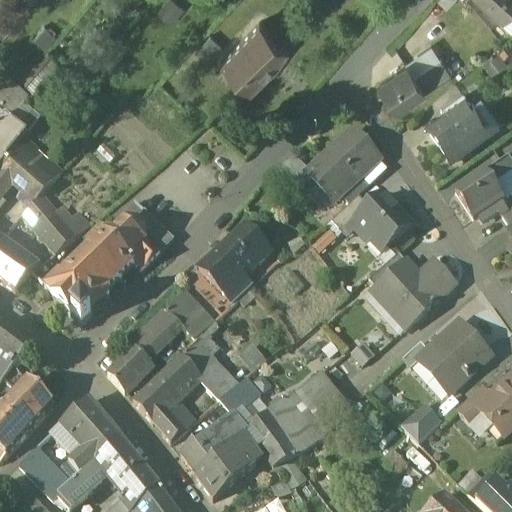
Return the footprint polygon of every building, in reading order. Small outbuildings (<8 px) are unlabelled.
[(159,0),(157,3),(172,15),(183,0),(159,0)] [(511,0),(484,0),(503,17),(511,6),(511,0)] [(261,14),(222,54),(249,81),(289,41),(278,31),(283,27),(276,20),(271,24),(261,14)] [(223,39),(212,28),(196,45),(207,56),(223,39)] [(441,59),(414,77),(407,65),(380,83),(397,110),(451,74),(441,59)] [(41,63),(13,96),(23,105),(52,71),(41,63)] [(465,97),(441,115),(448,124),(448,125),(473,107),(465,97)] [(473,107),(448,125),(448,124),(430,137),(452,167),(494,136),(473,107)] [(7,130),(0,137),(0,165),(7,171),(8,171),(7,170),(24,149),(27,145),(7,130)] [(352,138),(307,180),(333,208),(340,201),(360,182),(378,166),(352,138)] [(0,179),(0,207),(11,195),(22,205),(18,210),(30,220),(41,209),(52,197),(62,186),(49,174),(38,161),(24,149),(7,170),(8,171),(7,171),(0,179)] [(483,177),(455,196),(474,223),(482,218),(486,224),(499,215),(495,209),(502,204),(492,190),(511,175),(511,162),(511,164),(508,160),(484,177),(483,177)] [(305,174),(294,163),(272,186),(283,197),(305,174)] [(360,182),(340,201),(348,210),(358,201),(369,191),(360,182)] [(62,186),(52,197),(59,203),(69,192),(62,186)] [(370,213),(358,201),(348,210),(333,225),(346,239),(355,230),(353,228),(370,213)] [(411,231),(383,201),(370,213),(353,228),(355,230),(380,258),(387,252),(388,253),(411,231)] [(76,249),(41,209),(30,220),(22,230),(56,268),(76,249)] [(511,213),(501,220),(508,231),(509,231),(511,229),(511,213)] [(132,230),(171,257),(179,246),(139,219),(132,230)] [(89,263),(76,275),(74,273),(72,275),(74,277),(62,290),(59,287),(46,301),(52,307),(51,308),(57,314),(56,316),(57,317),(59,315),(66,322),(64,324),(65,325),(67,323),(81,338),(91,328),(92,326),(92,324),(92,322),(91,320),(104,306),(108,310),(110,309),(106,305),(118,292),(121,295),(123,293),(120,290),(133,278),(135,280),(136,280),(141,284),(160,265),(145,250),(143,244),(139,239),(133,236),(126,237),(121,240),(114,247),(105,247),(101,243),(85,259),(89,263)] [(244,237),(198,280),(233,316),(251,300),(243,291),(271,265),(244,237)] [(329,237),(313,252),(319,259),(335,243),(329,237)] [(396,261),(388,253),(387,252),(380,258),(377,261),(385,270),(396,261)] [(39,283),(1,253),(0,253),(0,293),(16,304),(35,284),(36,286),(39,283)] [(385,270),(368,285),(377,295),(407,268),(398,259),(396,261),(385,270)] [(434,269),(420,282),(407,268),(377,295),(396,315),(391,320),(405,336),(454,291),(434,269)] [(212,336),(183,306),(165,324),(194,354),(212,336)] [(260,314),(250,323),(258,331),(267,322),(260,314)] [(428,357),(419,366),(419,367),(451,401),(468,385),(469,387),(472,385),(469,381),(491,361),(460,328),(428,357)] [(33,359),(0,335),(0,397),(14,382),(33,359)] [(134,361),(108,387),(124,404),(152,378),(145,371),(167,349),(154,335),(130,357),(134,361)] [(217,340),(199,357),(208,366),(212,362),(217,367),(230,354),(217,340)] [(420,348),(402,365),(410,375),(419,367),(419,366),(428,357),(420,348)] [(199,357),(197,355),(169,381),(189,402),(195,396),(215,418),(221,413),(238,398),(208,366),(199,357)] [(249,379),(264,373),(257,358),(242,364),(249,379)] [(169,381),(133,414),(153,436),(189,402),(169,381)] [(14,382),(0,397),(0,416),(23,391),(14,382)] [(317,384),(297,400),(311,417),(312,418),(332,402),(317,384)] [(511,385),(492,403),(479,415),(484,420),(494,431),(498,427),(508,438),(511,435),(511,385)] [(482,392),(455,416),(470,433),(484,420),(479,415),(492,403),(482,392)] [(27,394),(0,423),(0,476),(53,418),(27,394)] [(238,398),(221,413),(236,430),(239,427),(240,428),(254,416),(238,398)] [(297,400),(268,425),(280,440),(311,417),(297,400)] [(283,444),(292,457),(309,442),(315,450),(345,418),(332,402),(312,418),(311,417),(280,440),(283,444)] [(425,412),(401,433),(408,440),(418,450),(441,429),(425,412)] [(120,453),(87,413),(52,447),(72,470),(67,474),(81,489),(95,476),(95,475),(120,453)] [(250,440),(242,447),(254,462),(259,462),(283,444),(280,440),(268,425),(250,440)] [(204,447),(180,468),(195,488),(242,447),(250,440),(240,428),(239,427),(236,430),(218,445),(217,444),(208,451),(204,447)] [(176,434),(163,447),(171,456),(185,444),(176,434)] [(418,450),(408,440),(391,454),(406,469),(422,454),(418,450)] [(309,442),(292,457),(283,444),(259,462),(269,474),(259,482),(265,490),(277,480),(310,454),(315,450),(309,442)] [(242,447),(195,488),(210,509),(235,489),(233,486),(238,482),(234,477),(254,462),(242,447)] [(120,453),(95,475),(95,476),(81,489),(57,510),(59,511),(84,511),(108,491),(115,501),(141,478),(120,453)] [(391,454),(378,466),(394,482),(406,469),(391,454)] [(67,474),(53,487),(48,482),(53,477),(37,461),(19,479),(50,511),(54,511),(57,510),(81,489),(67,474)] [(505,497),(487,479),(466,500),(478,511),(511,511),(511,495),(509,493),(505,497)] [(277,480),(265,490),(278,508),(291,499),(277,480)] [(149,489),(122,511),(146,511),(159,500),(149,489)] [(167,511),(159,500),(146,511),(167,511)] [(456,511),(444,500),(431,511),(456,511)]
